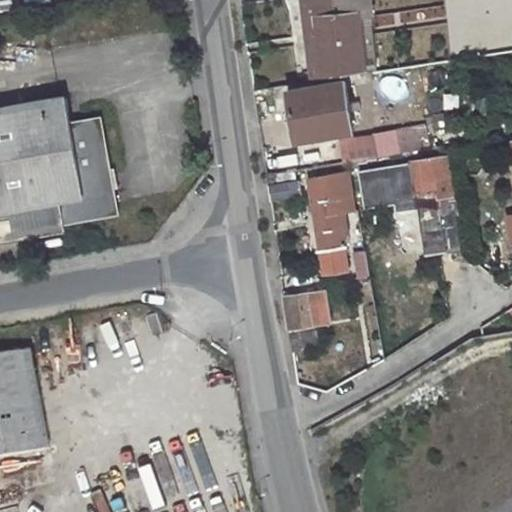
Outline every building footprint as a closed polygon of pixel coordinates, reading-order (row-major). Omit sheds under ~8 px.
[(373,47),(367,5),(376,4),(377,3),(376,0),(310,0),(320,71),(384,62),(382,45),(373,47)] [(382,45),(376,4),(367,5),(373,47),(382,45)] [(353,76),(295,86),(305,136),(362,125),(353,76)] [(0,244),(70,233),(68,224),(125,212),(106,118),(75,124),(70,98),(0,111),(0,244)] [(378,129),(347,135),(352,159),(383,153),(378,129)] [(418,158),(436,243),(437,251),(476,243),(469,207),(474,205),(470,188),(465,189),(457,150),(418,158)] [(280,200),(311,194),(308,179),(303,180),(302,170),(284,173),(286,183),(278,185),(280,200)] [(357,170),(316,178),(333,270),(360,264),(347,195),(361,192),(357,170)] [(378,248),(365,250),(366,258),(379,255),(378,248)] [(369,276),(383,273),(379,255),(366,258),(369,276)] [(297,296),(302,324),(304,332),(308,349),(334,344),(329,322),(344,319),(338,288),(297,296)] [(0,359),(0,463),(59,452),(39,352),(0,359)]
